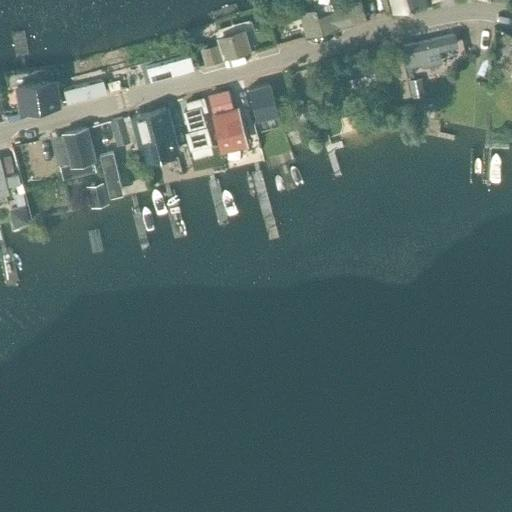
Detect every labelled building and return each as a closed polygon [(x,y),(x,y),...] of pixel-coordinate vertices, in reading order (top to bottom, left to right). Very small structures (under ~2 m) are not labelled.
[(331,0),(299,9),(307,36),(366,18),(360,0),(359,0),(333,7),(331,0)] [(426,0),(388,0),(391,10),(427,1),(426,0)] [(218,43),(200,48),(205,65),(252,52),(245,29),(246,28),(216,36),(218,43)] [(454,34),(403,46),(408,65),(439,58),(437,48),(456,44),(454,34)] [(509,73),(511,63),(511,54),(505,52),(499,70),(509,73)] [(359,62),(334,68),(338,81),(377,70),(375,64),(373,58),(371,59),(359,62)] [(320,91),(313,65),(291,71),(298,97),(320,91)] [(14,84),(18,112),(60,106),(56,78),(14,84)] [(119,79),(106,82),(109,91),(120,87),(122,87),(121,85),(119,79)] [(248,88),(256,119),(277,114),(269,83),(248,88)] [(228,89),(207,94),(221,149),(247,143),(237,105),(233,106),(228,89)] [(206,102),(204,94),(185,99),(187,106),(183,107),(188,123),(184,124),(190,143),(192,142),(195,152),(215,147),(212,138),(213,137),(203,102),(206,102)] [(168,106),(130,116),(142,160),(180,150),(168,106)] [(110,121),(117,144),(129,141),(122,117),(110,121)] [(92,156),(85,127),(64,133),(71,161),(92,156)] [(45,141),(44,141),(14,149),(18,162),(48,155),(45,141)] [(113,149),(100,153),(110,194),(123,191),(113,149)] [(0,193),(9,192),(7,186),(21,183),(18,172),(5,176),(0,156),(0,193)] [(86,184),(91,202),(107,197),(102,179),(86,184)] [(26,205),(9,209),(13,223),(29,219),(26,205)]
